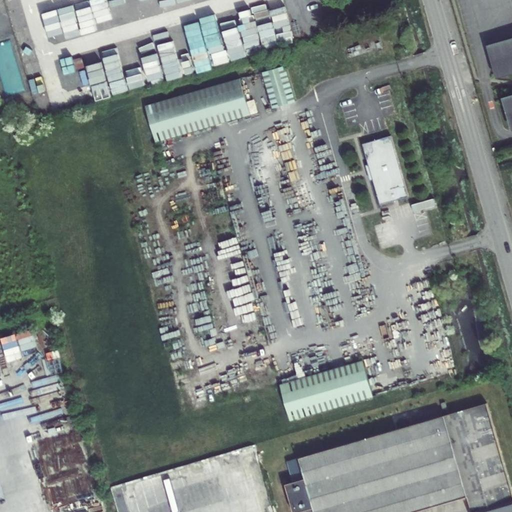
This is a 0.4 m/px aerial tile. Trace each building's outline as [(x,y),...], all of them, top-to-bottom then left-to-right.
[(190,70),(255,55),(250,31),(218,38),(216,33),(201,36),(206,55),(187,59),(190,70)] [(511,36),(487,43),(497,76),(511,71),(511,93),(502,96),(511,128),(511,127),(511,36)] [(284,64),(262,71),(273,107),(295,100),(284,64)] [(239,76),(145,106),(156,141),(250,112),(239,76)] [(390,136),(361,145),(367,165),(372,180),(379,205),(407,197),(390,136)] [(362,360),(279,385),(290,421),(373,396),(362,360)] [(303,511),(415,511),(468,497),(473,511),(475,511),(474,511),(509,511),(511,511),(511,491),(486,403),(288,462),(303,511)]
